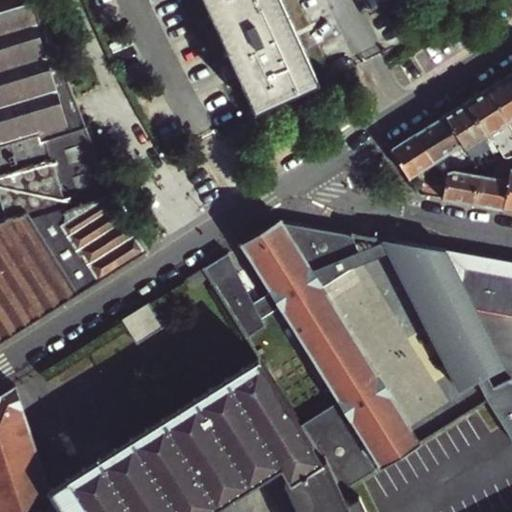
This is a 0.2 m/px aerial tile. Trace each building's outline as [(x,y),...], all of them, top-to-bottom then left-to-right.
[(40,0),(0,0),(0,182),(10,218),(0,221),(0,344),(151,250),(117,196),(40,0)] [(204,0),(227,49),(235,66),(255,110),(319,80),(283,0),(204,0)] [(227,49),(222,51),(220,59),(221,67),(235,66),(227,49)] [(511,87),(506,78),(489,89),(511,125),(511,87)] [(511,125),(489,89),(467,102),(490,138),(494,145),(503,159),(511,156),(511,125)] [(467,102),(447,115),(479,166),(480,166),(496,161),(503,159),(494,145),(491,146),(497,156),(488,158),(480,144),(490,138),(467,102)] [(479,166),(447,115),(417,134),(435,164),(443,176),(446,176),(479,166)] [(435,164),(417,134),(392,150),(420,194),(443,198),(445,181),(432,179),(426,169),(435,164)] [(478,175),(473,203),(504,208),(510,169),(511,157),(511,156),(503,159),(496,161),(493,178),(478,175)] [(445,181),(443,198),(473,203),(478,175),(480,166),(479,166),(446,176),(445,181)] [(351,233),(280,221),(245,243),(276,293),(284,307),(342,402),(301,426),(310,441),(324,464),(329,462),(343,491),(421,443),(324,289),(362,264),(360,259),(351,233)] [(362,264),(386,252),(405,288),(410,285),(385,238),(377,237),(383,247),(360,259),(362,264)] [(501,314),(511,316),(511,260),(385,238),(410,285),(405,288),(420,317),(447,303),(458,297),(503,305),(501,314)] [(236,269),(229,254),(206,268),(211,277),(237,319),(244,331),(261,321),(252,308),(231,272),(236,269)] [(211,277),(206,268),(188,280),(193,288),(211,277)] [(261,321),(244,331),(248,338),(265,327),(262,321),(284,307),(276,293),(255,306),(236,269),(231,272),(252,308),(261,321)] [(139,346),(166,329),(151,303),(124,321),(139,346)] [(447,303),(420,317),(452,375),(470,366),(471,370),(479,366),(447,303)] [(215,511),(285,469),(292,479),(287,482),(301,511),(352,511),(343,491),(329,462),(324,464),(310,441),(301,426),(261,359),(249,366),(52,491),(19,386),(0,398),(0,511),(215,511)] [(490,401),(511,440),(511,387),(497,395),(493,387),(491,389),(485,377),(495,372),(489,360),(479,366),(471,370),(470,366),(452,375),(460,392),(478,383),(488,402),(490,401)]
